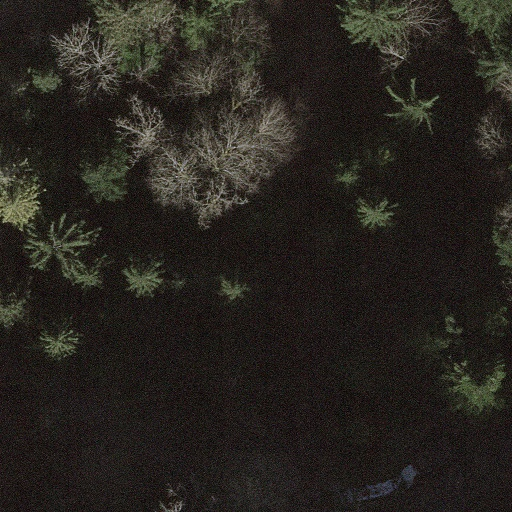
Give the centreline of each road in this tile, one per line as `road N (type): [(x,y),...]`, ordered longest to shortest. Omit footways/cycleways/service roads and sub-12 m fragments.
road 1 (track): [(307,511),(211,488),(0,353)]
road 2 (track): [(511,457),(481,476),(334,511)]
